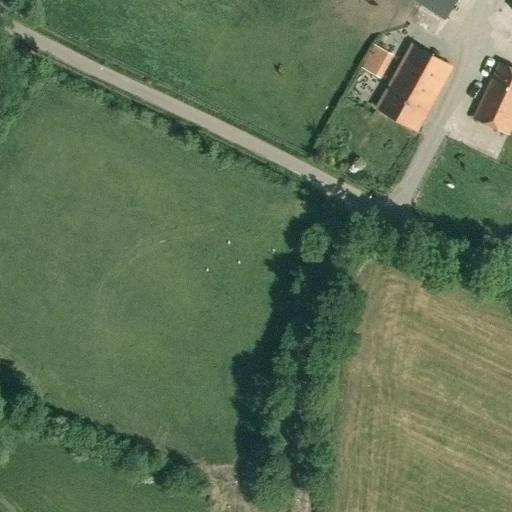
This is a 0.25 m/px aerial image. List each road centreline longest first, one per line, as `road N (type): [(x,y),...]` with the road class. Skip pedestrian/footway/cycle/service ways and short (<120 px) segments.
road 1 (unclassified): [(511,275),(0,22)]
road 2 (track): [(281,511),(282,416),(348,195)]
